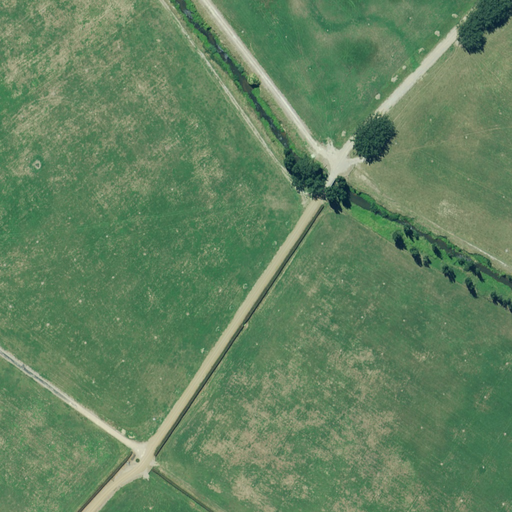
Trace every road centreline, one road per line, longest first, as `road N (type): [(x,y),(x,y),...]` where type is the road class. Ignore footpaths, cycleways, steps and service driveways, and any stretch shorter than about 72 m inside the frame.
road 1 (track): [(309,214),(297,185),(161,0)]
road 2 (track): [(337,165),(213,0)]
